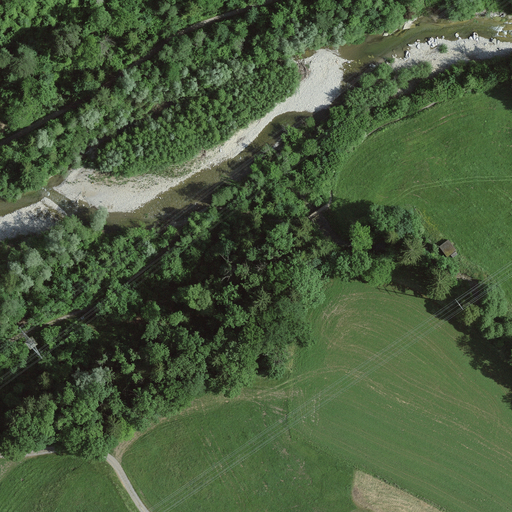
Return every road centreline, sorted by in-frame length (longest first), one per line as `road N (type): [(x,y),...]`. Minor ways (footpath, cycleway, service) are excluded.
road 1 (track): [(90,447),(255,369)]
road 2 (track): [(145,511),(101,451),(0,454)]
